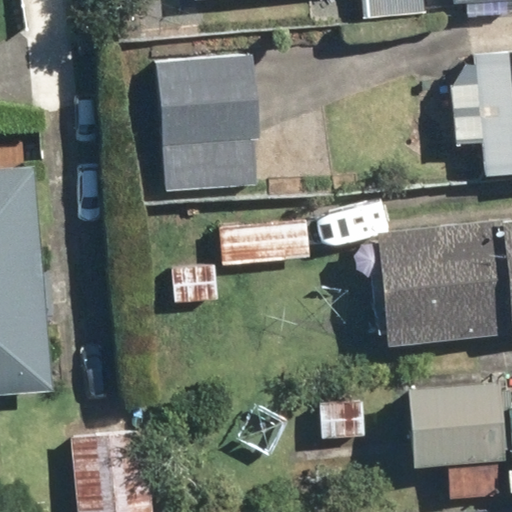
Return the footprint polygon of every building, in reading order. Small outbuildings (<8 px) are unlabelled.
[(511,41),(470,45),(481,168),(511,165),(511,41)] [(239,50),(135,59),(145,188),(250,180),(239,50)] [(25,163),(0,165),(0,385),(43,382),(25,163)] [(299,201),(208,209),(212,259),(303,251),(299,201)] [(511,211),(376,223),(387,344),(511,332),(511,211)] [(206,262),(159,264),(161,298),(208,296),(206,262)] [(500,376),(406,380),(409,460),(443,458),(445,493),(496,491),(495,454),(503,454),(500,376)] [(355,400),(311,400),(312,433),(356,433),(355,400)] [(142,511),(136,427),(58,434),(64,511),(142,511)]
